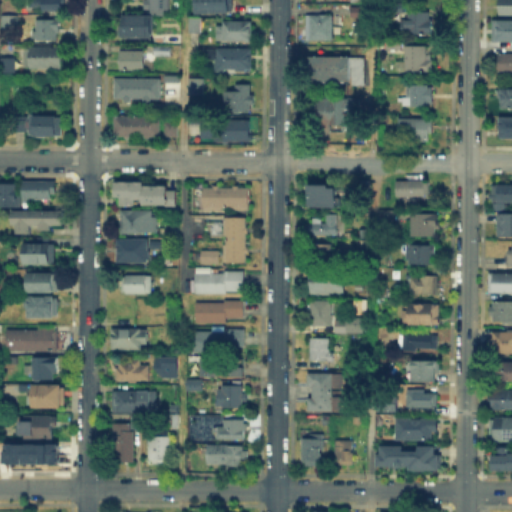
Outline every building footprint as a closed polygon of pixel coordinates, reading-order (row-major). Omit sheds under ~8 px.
[(43,10),(43,0),(61,0),(61,11),(43,10)] [(169,0),(169,10),(147,10),(147,0),(169,0)] [(201,12),(201,0),(231,0),(231,12),(201,12)] [(511,0),(511,15),(502,15),(502,0),(511,0)] [(394,11),(394,2),(403,2),(403,11),(394,11)] [(369,9),(369,17),(353,17),(353,9),(369,9)] [(407,34),(407,10),(430,10),(430,34),(407,34)] [(190,12),(199,12),(199,33),(190,33),(190,12)] [(123,37),(123,15),(155,15),(155,37),(123,37)] [(335,17),(335,42),(308,42),(308,16),(335,17)] [(21,17),(21,30),(4,30),(4,17),(21,17)] [(494,17),(511,17),(511,40),(494,40),(494,39),(489,39),(489,17),(494,17)] [(36,21),(59,21),(59,40),(36,40),(36,21)] [(253,23),(253,41),(218,41),(218,23),(253,23)] [(172,47),(171,57),(155,57),(155,47),(172,47)] [(426,47),(426,53),(435,53),(435,69),(405,69),(405,60),(396,60),(397,49),(405,49),(405,47),(426,47)] [(26,68),(26,48),(62,49),(62,68),(26,68)] [(204,57),(204,49),(251,50),(251,74),(225,74),(225,76),(214,76),(214,57),(204,57)] [(118,68),(118,50),(144,50),(144,68),(118,68)] [(511,55),(511,74),(499,74),(499,55),(511,55)] [(19,56),(19,72),(1,72),(1,56),(19,56)] [(353,58),(351,82),(303,82),(303,57),(351,57),(353,58)] [(353,86),(353,58),(368,58),(368,86),(353,86)] [(112,99),(112,79),(163,79),(163,99),(112,99)] [(203,80),(203,95),(191,95),(191,80),(203,80)] [(408,106),(408,86),(433,86),(433,106),(408,106)] [(254,88),(254,112),(227,112),(227,88),(254,88)] [(511,109),(502,109),(502,88),(511,88),(511,109)] [(33,95),(33,109),(20,109),(20,95),(33,95)] [(345,125),(317,125),(317,98),(360,98),(360,115),(346,115),(345,125)] [(26,115),(16,114),(15,130),(26,130),(26,115)] [(111,135),(111,116),(156,116),(156,135),(111,135)] [(24,118),(70,118),(70,136),(24,136),(24,118)] [(162,134),(162,118),(176,118),(176,134),(162,134)] [(401,118),(433,118),(433,142),(401,142),(401,118)] [(501,118),(511,118),(511,139),(501,139),(501,118)] [(205,138),(205,121),(216,121),(216,138),(205,138)] [(224,141),(224,121),(249,121),(249,141),(224,141)] [(142,180),(142,184),(166,184),(165,188),(174,189),(174,203),(140,203),(140,198),(112,197),(112,180),(142,180)] [(23,198),(23,182),(57,183),(56,198),(23,198)] [(429,182),(429,197),(395,197),(395,182),(429,182)] [(0,206),(0,184),(18,184),(18,206),(0,206)] [(247,186),(246,206),(201,206),(201,185),(247,186)] [(492,186),(511,186),(511,203),(492,203),(492,186)] [(340,190),(340,207),(311,207),(311,189),(340,190)] [(122,232),(122,210),(157,210),(157,233),(122,232)] [(54,225),(53,232),(40,232),(40,225),(31,225),(31,236),(18,236),(18,225),(12,225),(12,211),(64,211),(64,225),(54,225)] [(395,211),(395,227),(381,227),(381,211),(395,211)] [(244,261),(224,261),(224,215),(244,215),(244,261)] [(411,216),(439,216),(439,237),(411,237),(411,216)] [(497,216),(511,216),(511,237),(497,237),(497,216)] [(308,222),(329,222),(329,217),(338,217),(338,236),(308,236),(308,222)] [(150,240),(150,264),(118,264),(119,240),(150,240)] [(56,245),(56,264),(26,264),(26,245),(56,245)] [(335,246),(335,263),(313,262),(313,246),(335,246)] [(409,246),(438,246),(438,264),(409,264),(409,246)] [(199,248),(217,248),(217,262),(199,261),(199,248)] [(311,296),(311,272),(347,273),(347,305),(340,305),(340,296),(311,296)] [(245,273),(245,294),(197,294),(197,273),(245,273)] [(30,274),(59,274),(59,292),(30,292),(30,274)] [(511,292),(488,292),(488,274),(511,274),(511,292)] [(125,276),(153,276),(153,294),(125,294),(125,276)] [(438,276),(438,296),(412,295),(412,276),(438,276)] [(59,298),(59,318),(28,318),(28,298),(59,298)] [(511,321),(493,321),(494,301),(511,301),(511,321)] [(198,302),(245,302),(245,322),(197,322),(198,302)] [(312,302),(333,302),(333,326),(312,326),(312,302)] [(405,324),(405,302),(439,302),(439,324),(405,324)] [(348,319),(364,319),(364,333),(348,333),(348,319)] [(58,329),(58,351),(8,351),(8,329),(58,329)] [(143,349),(112,349),(112,329),(149,329),(149,343),(143,343),(143,349)] [(246,331),(246,350),(227,350),(227,353),(197,353),(197,331),(246,331)] [(511,352),(493,352),(493,333),(511,333),(511,352)] [(438,335),(438,350),(404,350),(404,335),(438,335)] [(311,340),(332,340),(332,361),(311,361),(311,340)] [(175,355),(175,377),(161,376),(153,366),(153,355),(175,355)] [(204,374),(204,359),(241,359),(241,375),(204,374)] [(57,360),(57,380),(34,380),(34,360),(57,360)] [(511,381),(493,381),(493,362),(511,362),(511,381)] [(118,363),(150,363),(150,382),(118,382),(118,363)] [(439,363),(439,382),(415,382),(415,363),(439,363)] [(332,387),(332,397),(342,397),(342,411),(310,411),(310,397),(315,397),(315,387),(309,387),(309,374),(343,375),(343,387),(332,387)] [(188,391),(188,382),(205,382),(205,391),(188,391)] [(32,387),(65,387),(65,409),(32,409),(32,387)] [(219,408),(219,387),(244,387),(244,408),(219,408)] [(425,389),(425,395),(439,395),(439,407),(408,407),(408,389),(425,389)] [(511,408),(494,408),(494,390),(511,390),(511,408)] [(151,392),(151,414),(114,413),(114,392),(151,392)] [(166,427),(167,412),(176,412),(176,427),(166,427)] [(432,440),(398,440),(398,413),(439,413),(439,431),(432,431),(432,440)] [(132,425),(132,416),(141,416),(140,429),(136,429),(136,462),(114,462),(114,425),(132,425)] [(21,418),(56,419),(56,439),(21,439),(21,418)] [(490,418),(511,418),(511,441),(490,441),(490,418)] [(218,436),(219,420),(246,420),(246,436),(218,436)] [(305,443),(307,443),(307,435),(323,435),(323,466),(305,466),(305,443)] [(151,462),(151,437),(176,437),(176,462),(151,462)] [(337,441),(353,441),(353,465),(337,465),(337,441)] [(57,443),(57,463),(3,462),(3,443),(57,443)] [(401,449),(417,449),(417,444),(434,444),(434,453),(439,453),(439,468),(408,468),(408,464),(376,464),(376,452),(380,452),(380,444),(401,444),(401,449)] [(206,463),(206,445),(245,446),(245,464),(206,463)] [(511,470),(496,470),(496,450),(511,450),(511,470)]
